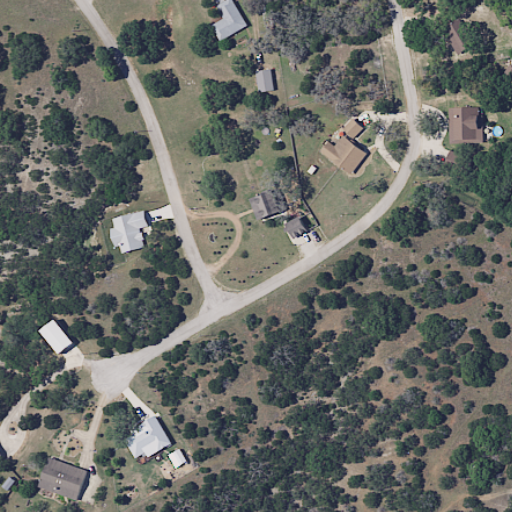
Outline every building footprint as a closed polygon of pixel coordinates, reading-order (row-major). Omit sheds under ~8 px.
[(245,29),(232,0),(227,0),(215,5),(222,21),(211,26),(217,41),(245,29)] [(480,144),(480,108),(448,108),(448,144),(480,144)] [(352,138),(361,129),(351,120),(342,130),(352,138)] [(365,154),(341,136),(334,146),(327,142),(319,153),(350,176),(365,154)] [(258,221),(279,211),(270,190),(248,201),(258,221)] [(284,226),(291,239),(304,231),(297,218),(284,226)] [(169,443),(154,418),(121,437),(137,463),(169,443)] [(37,489),(77,501),(86,471),(46,459),(37,489)]
